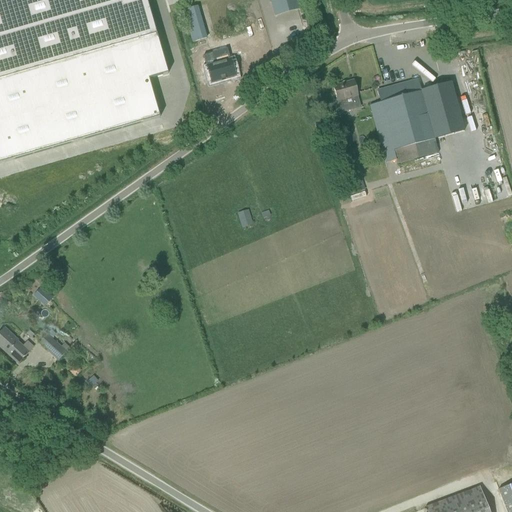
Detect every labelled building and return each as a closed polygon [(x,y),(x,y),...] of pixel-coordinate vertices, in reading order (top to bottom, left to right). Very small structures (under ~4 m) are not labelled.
[(125,0),(0,0),(0,164),(160,119),(149,80),(168,75),(146,0),(130,0),(126,1),(125,0)] [(300,0),(269,0),(274,17),(303,9),(300,0)] [(184,10),(192,42),(207,38),(200,6),(184,10)] [(212,53),(203,56),(211,84),(221,81),(221,80),(225,79),(225,80),(226,80),(225,79),(236,76),(231,60),(230,60),(215,64),(212,53)] [(383,110),(372,113),(374,123),(380,143),(391,140),(396,159),(396,160),(397,165),(413,160),(438,154),(438,153),(435,140),(421,91),(421,89),(418,80),(377,91),(383,110)] [(358,96),(354,81),(333,87),(337,100),(333,101),(335,110),(346,107),(347,111),(355,109),(352,98),(358,96)] [(451,83),(421,91),(435,140),(464,132),(451,83)] [(338,157),(341,167),(350,164),(346,154),(338,157)] [(345,176),(352,195),(364,191),(358,171),(345,176)] [(237,214),(242,229),(253,226),(248,210),(237,214)] [(34,296),(45,306),(53,298),(41,288),(34,296)] [(0,332),(0,348),(18,365),(28,354),(17,344),(19,342),(4,328),(0,332)] [(38,343),(58,362),(70,348),(65,343),(61,347),(47,334),(38,343)] [(75,342),(70,347),(76,352),(81,347),(75,342)] [(78,363),(69,373),(75,378),(84,368),(78,363)] [(0,427),(0,437),(3,440),(12,428),(4,422),(0,427)] [(19,453),(27,458),(36,444),(28,438),(19,453)] [(511,511),(511,484),(498,490),(506,511),(511,511)] [(425,507),(427,511),(488,511),(479,487),(425,507)] [(21,495),(24,501),(29,498),(27,493),(21,495)]
